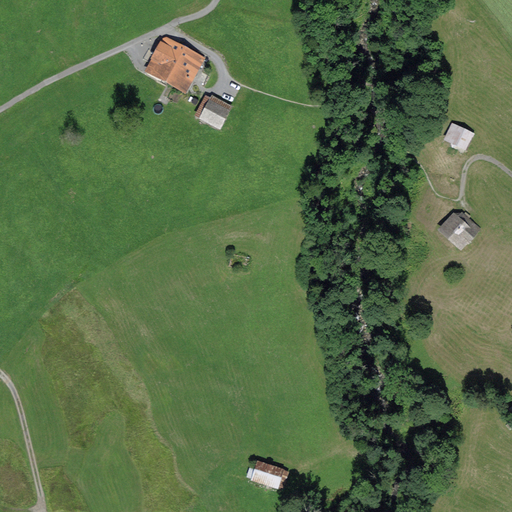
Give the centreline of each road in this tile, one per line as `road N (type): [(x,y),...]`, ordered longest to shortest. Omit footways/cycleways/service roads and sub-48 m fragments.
road 1 (track): [(165,28),(0,109)]
road 2 (track): [(43,511),(16,398),(0,372)]
